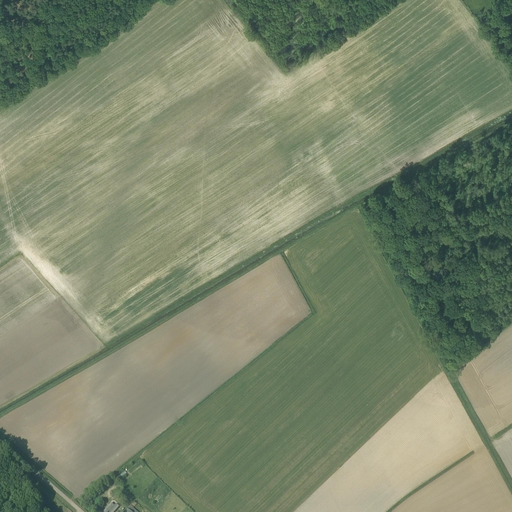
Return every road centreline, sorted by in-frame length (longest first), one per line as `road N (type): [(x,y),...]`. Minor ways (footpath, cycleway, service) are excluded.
road 1 (track): [(110,346),(0,212)]
road 2 (track): [(0,419),(112,351)]
road 3 (track): [(42,76),(147,0)]
